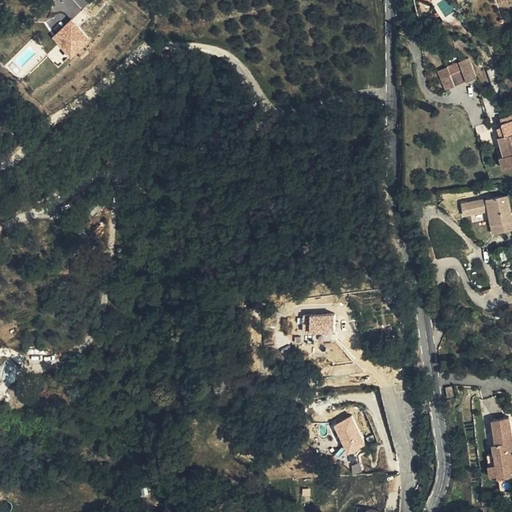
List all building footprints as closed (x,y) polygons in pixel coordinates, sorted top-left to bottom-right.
[(51,38),(70,59),(91,40),(72,19),(51,38)] [(469,58),(449,67),(456,86),(476,78),(469,58)] [(456,86),(449,67),(439,70),(447,89),(456,86)] [(511,115),(498,119),(502,136),(500,137),(503,147),(500,148),(505,167),(511,164),(511,115)] [(511,217),(507,196),(472,204),(482,248),(494,245),(489,222),(511,217)] [(302,315),(304,334),(334,332),(333,313),(302,315)] [(451,381),(445,382),(448,392),(454,390),(451,381)] [(332,425),(347,456),(366,446),(352,416),(332,425)] [(508,468),(511,467),(511,453),(507,417),(492,420),(495,443),(496,452),(493,453),(486,454),(489,475),(496,474),(498,491),(511,489),(511,485),(511,475),(509,475),(508,468)]
